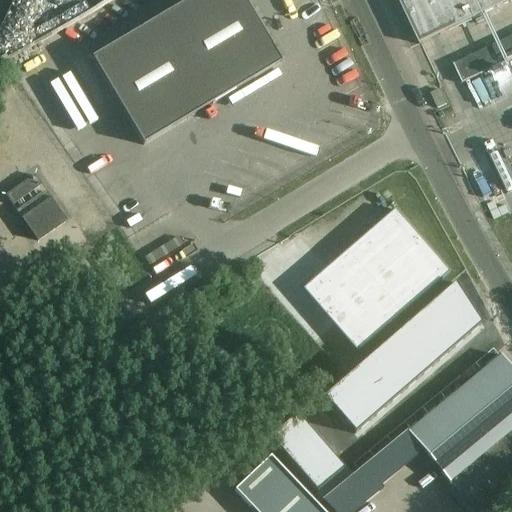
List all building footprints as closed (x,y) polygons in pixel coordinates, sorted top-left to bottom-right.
[(190,0),(91,59),(143,146),(281,64),(242,0),(190,0)] [(511,0),(398,0),(403,9),(420,46),(497,9),(511,1),(511,0)] [(463,86),(511,62),(511,39),(454,67),(463,86)] [(359,117),(363,109),(337,97),(333,105),(359,117)] [(40,186),(34,176),(5,196),(12,206),(40,186)] [(37,242),(65,223),(44,194),(17,213),(37,242)] [(356,354),(448,274),(394,212),(302,291),(356,354)] [(456,284),(434,303),(465,339),(479,327),(456,284)] [(434,303),(418,316),(450,353),(465,339),(434,303)] [(418,316),(402,330),(434,366),(450,353),(418,316)] [(387,343),(418,380),(434,366),(402,330),(387,343)] [(387,343),(371,357),(403,394),(418,380),(387,343)] [(371,357),(355,371),(387,407),(403,394),(371,357)] [(470,511),(490,511),(511,494),(511,371),(500,357),(407,434),(448,484),(447,485),(470,511)] [(355,371),(339,384),(371,421),(387,407),(355,371)] [(339,384),(324,398),(355,434),(371,421),(339,384)] [(268,441),(292,468),(320,443),(297,416),(268,441)] [(344,470),(320,443),(292,468),(315,495),(344,470)] [(321,511),(269,457),(233,492),(252,511),(321,511)] [(364,468),(324,501),(332,511),(355,511),(382,490),(364,468)]
